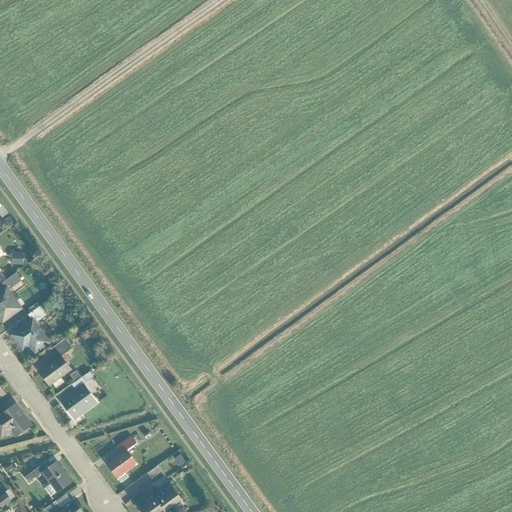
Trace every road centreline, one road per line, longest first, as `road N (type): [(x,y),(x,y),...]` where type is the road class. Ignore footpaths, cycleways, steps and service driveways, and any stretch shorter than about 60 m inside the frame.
road 1 (secondary): [(252,511),(0,164)]
road 2 (track): [(0,153),(220,0)]
road 3 (residential): [(0,350),(118,511)]
